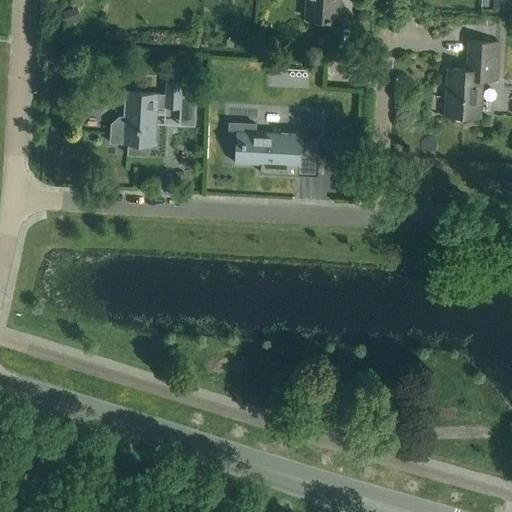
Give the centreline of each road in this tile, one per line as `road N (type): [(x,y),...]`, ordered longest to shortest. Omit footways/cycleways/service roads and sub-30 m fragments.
road 1 (unclassified): [(389,511),(0,380)]
road 2 (residential): [(374,219),(15,202)]
road 3 (residential): [(23,0),(10,202)]
road 4 (residential): [(374,219),(381,31)]
road 5 (residential): [(511,225),(374,219)]
